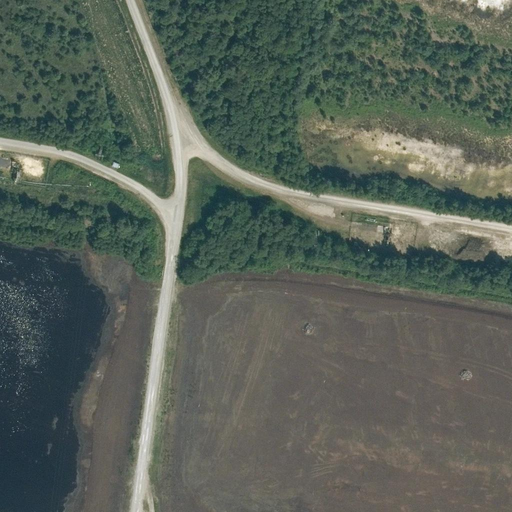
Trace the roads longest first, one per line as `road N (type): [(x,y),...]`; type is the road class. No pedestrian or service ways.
road 1 (unclassified): [(131,0),(162,81),(180,164),(138,511)]
road 2 (track): [(511,226),(264,182),(197,145),(168,102)]
road 3 (track): [(175,239),(162,203),(109,166),(0,137)]
